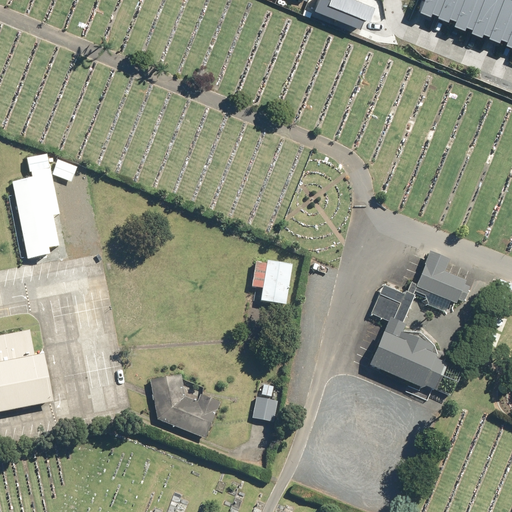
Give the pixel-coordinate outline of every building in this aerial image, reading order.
[(360,0),(315,0),(313,5),(358,23),(362,15),(367,17),(372,4),(360,0)] [(419,0),(416,8),(434,15),(439,0),(419,0)] [(439,0),(434,15),(451,21),(459,0),(439,0)] [(459,0),(451,21),(468,28),(478,0),(459,0)] [(478,0),(468,28),(485,35),(498,0),(478,0)] [(511,0),(498,0),(485,35),(502,41),(511,15),(511,0)] [(511,15),(502,41),(511,45),(511,15)] [(46,154),(27,158),(30,173),(49,169),(46,154)] [(75,168),(57,161),(52,173),(70,180),(75,168)] [(13,182),(28,259),(55,254),(48,217),(59,215),(51,175),(13,182)] [(414,288),(454,304),(463,281),(442,273),(448,258),(429,251),(414,288)] [(263,262),(257,302),(283,306),(289,266),(263,262)] [(389,320),(370,365),(423,388),(427,385),(437,390),(448,363),(437,358),(437,353),(432,352),(435,345),(404,331),(407,323),(403,321),(413,298),(384,286),(372,313),(389,320)] [(0,335),(0,408),(50,400),(42,353),(35,354),(30,330),(0,335)] [(156,420),(204,438),(216,408),(183,395),(178,376),(149,380),(152,398),(156,420)] [(275,387),(263,385),(262,397),(277,399),(278,394),(274,394),(275,387)] [(270,422),(275,403),(254,398),(249,417),(270,422)]
